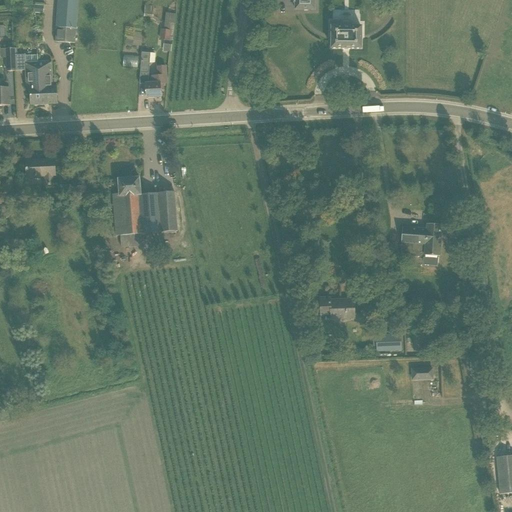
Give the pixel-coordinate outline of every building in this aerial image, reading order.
[(58,0),(55,42),(75,43),(76,29),(78,0),(58,0)] [(294,0),(294,3),(295,3),(295,9),(314,10),(314,0),(294,0)] [(13,12),(28,13),(35,13),(35,5),(29,5),(13,4),(13,12)] [(154,6),(145,6),(144,17),(153,18),(154,6)] [(341,21),(329,21),(329,35),(331,35),(331,49),(342,49),(350,49),(361,49),(361,27),(341,27),(341,21)] [(170,31),(163,30),(161,29),(159,40),(169,41),(170,31)] [(15,71),(14,55),(14,49),(6,49),(7,71),(15,71)] [(140,73),(149,74),(150,53),(142,53),(140,73)] [(26,55),(14,55),(15,71),(26,71),(26,88),(30,88),(31,105),(39,105),(37,61),(37,55),(26,56),(26,55)] [(123,66),(138,66),(138,55),(123,55),(123,66)] [(57,104),(56,87),(52,87),(51,63),(49,63),(48,61),(37,61),(39,105),(57,104)] [(161,90),(163,90),(163,84),(167,84),(166,66),(156,67),(157,76),(153,76),(150,78),(151,84),(145,84),(146,98),(161,97),(161,90)] [(8,82),(3,82),(3,88),(0,88),(0,106),(10,106),(9,88),(8,82)] [(34,185),(34,177),(44,176),(45,186),(53,185),(53,176),(55,176),(54,160),(26,162),(26,177),(22,177),(23,186),(34,185)] [(116,236),(160,233),(177,232),(174,192),(140,195),(139,178),(118,180),(119,194),(113,195),(116,236)] [(425,255),(439,257),(441,226),(426,224),(426,230),(402,228),(400,256),(424,257),(425,255)] [(36,257),(31,248),(17,255),(22,264),(36,257)] [(470,301),(470,292),(458,291),(458,301),(462,301),(462,305),(466,305),(467,301),(470,301)] [(355,319),(354,300),(345,300),(345,302),(330,303),(330,298),(320,299),(321,314),(330,314),(331,320),(355,319)] [(376,336),(377,352),(401,351),(400,335),(376,336)] [(500,495),(511,493),(511,456),(496,458),(500,495)]
